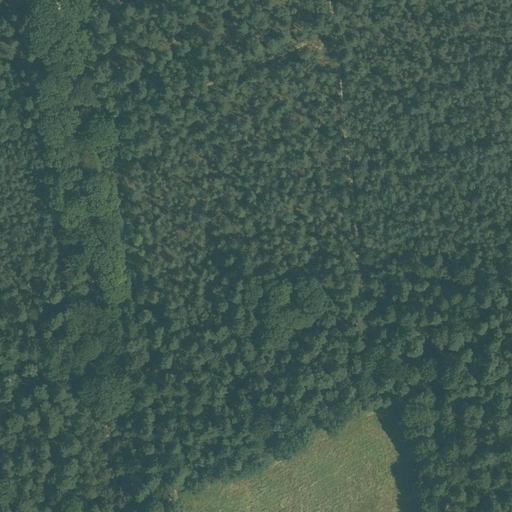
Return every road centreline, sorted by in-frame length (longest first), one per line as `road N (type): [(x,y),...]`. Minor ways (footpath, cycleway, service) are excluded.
road 1 (track): [(57,0),(115,511)]
road 2 (track): [(389,365),(367,354),(332,31)]
road 3 (track): [(71,126),(119,123),(332,31)]
